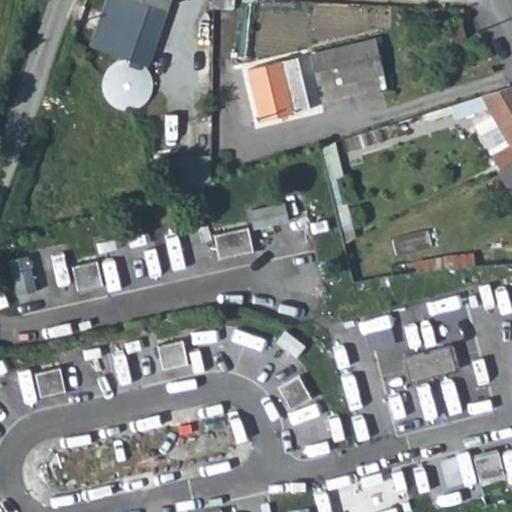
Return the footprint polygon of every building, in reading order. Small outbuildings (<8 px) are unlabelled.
[(100,0),(86,42),(125,56),(123,62),(134,65),(136,60),(143,62),(161,10),(159,9),(162,0),(100,0)] [(466,36),(461,18),(445,21),(449,40),(466,36)] [(384,75),(376,40),(311,54),(314,73),(340,67),(344,84),(384,75)] [(311,109),(298,58),(249,69),(261,121),(311,109)] [(502,158),(507,165),(511,161),(511,86),(460,103),(463,114),(471,112),(489,106),(511,146),(506,149),(502,158)] [(184,153),(183,179),(211,180),(212,153),(184,153)] [(254,226),(291,218),(287,199),(250,206),(254,226)] [(251,226),(217,233),(221,251),(228,249),(230,256),(248,251),(247,246),(255,244),(251,226)] [(431,229),(396,234),(398,252),(434,246),(431,229)] [(98,259),(73,265),(77,281),(83,280),(85,287),(97,284),(96,277),(102,276),(98,259)] [(438,329),(469,321),(462,291),(430,299),(438,329)] [(184,340),(159,346),(162,361),(169,360),(170,367),(182,365),(180,357),(187,356),(184,340)] [(434,373),(439,371),(440,376),(452,372),(451,367),(459,365),(455,353),(448,354),(447,348),(434,352),(435,356),(430,358),(429,353),(416,356),(418,362),(410,364),(413,376),(421,374),(423,380),(435,377),(434,373)] [(120,350),(122,373),(142,372),(140,349),(120,350)] [(60,367),(35,373),(39,389),(45,388),(47,396),(59,393),(58,385),(64,384),(60,367)] [(304,376),(289,384),(292,389),(285,394),(291,405),(299,401),(302,406),(316,398),(304,376)] [(457,383),(460,403),(482,400),(479,380),(457,383)] [(431,382),(403,388),(410,418),(437,412),(431,382)] [(481,468),(486,484),(510,477),(506,462),(500,463),(498,455),(486,458),(488,466),(481,468)] [(393,481),(333,497),(336,511),(376,511),(400,506),(393,481)]
